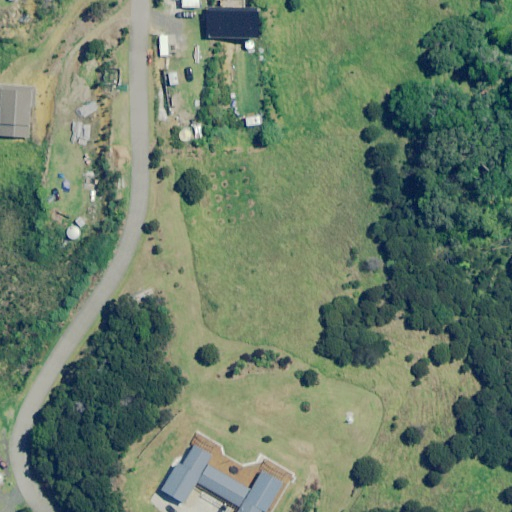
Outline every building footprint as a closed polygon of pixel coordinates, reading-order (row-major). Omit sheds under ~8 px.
[(177,63),(167,64),(168,72),(166,72),(167,83),(171,82),(173,96),(182,94),(177,63)] [(200,65),(189,65),(189,85),(200,85),(200,65)] [(172,104),(173,116),(182,115),(181,103),(172,104)] [(249,118),(252,128),(268,124),(265,113),(249,118)] [(192,124),(194,137),(204,136),(202,123),(192,124)] [(229,462),(216,469),(209,465),(213,456),(195,446),(184,465),(180,463),(164,491),(187,504),(200,483),(242,507),(239,511),(263,511),(264,511),(266,511),(267,511),(284,484),(262,471),(251,489),(242,484),(243,470),(229,462)]
